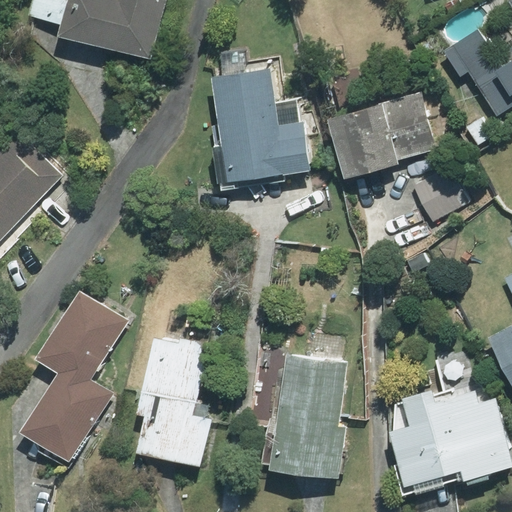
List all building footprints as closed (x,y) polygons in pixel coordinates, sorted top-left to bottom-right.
[(68,0),(59,36),(152,60),(166,7),(167,0),(68,0)] [(511,0),(507,4),(511,12),(511,44),(508,47),(511,52),(511,61),(506,66),(480,27),(455,44),(501,113),(511,105),(511,0)] [(303,122),(280,126),(272,69),(211,77),(218,125),(212,126),(220,181),(310,168),(303,122)] [(420,91),(331,117),(349,178),(439,151),(420,91)] [(486,115),(461,127),(474,155),(499,143),(486,115)] [(18,130),(0,148),(0,241),(64,175),(18,130)] [(468,201),(449,165),(414,184),(433,220),(468,201)] [(511,269),(505,273),(511,289),(511,324),(485,337),(511,396),(511,269)] [(129,320),(80,290),(37,358),(59,372),(21,432),(71,463),(115,393),(92,378),(129,320)] [(180,343),(154,338),(138,414),(145,416),(137,453),(202,466),(212,420),(193,416),(209,343),(182,337),(180,343)] [(350,361),(284,352),(268,473),(341,482),(349,427),(341,426),(350,361)] [(387,434),(405,496),(511,465),(511,461),(494,401),(479,405),(475,391),(440,401),(434,383),(401,393),(411,427),(387,434)]
